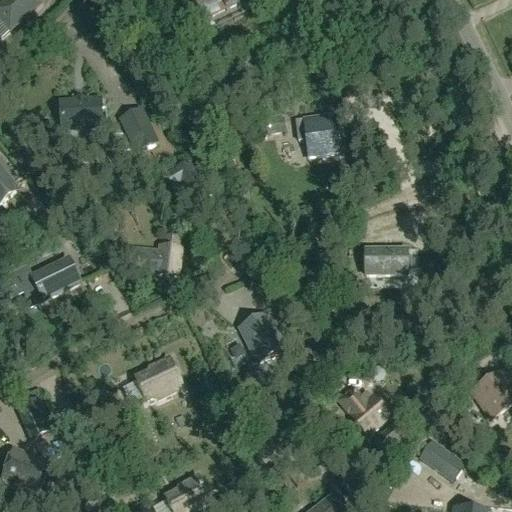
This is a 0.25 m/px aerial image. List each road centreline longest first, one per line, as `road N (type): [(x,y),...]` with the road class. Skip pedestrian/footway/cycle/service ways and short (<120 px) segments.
road 1 (unclassified): [(0,395),(343,220),(445,184),(511,130)]
road 2 (unclassified): [(511,130),(447,0)]
